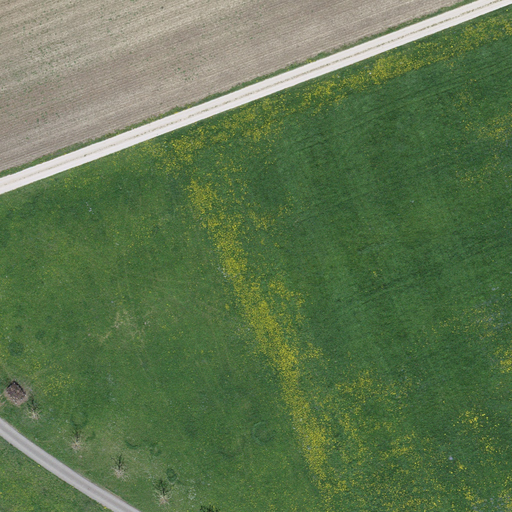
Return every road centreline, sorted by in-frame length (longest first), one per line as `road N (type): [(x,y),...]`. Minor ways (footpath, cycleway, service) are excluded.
road 1 (track): [(502,0),(0,186)]
road 2 (unclassified): [(0,426),(127,511)]
